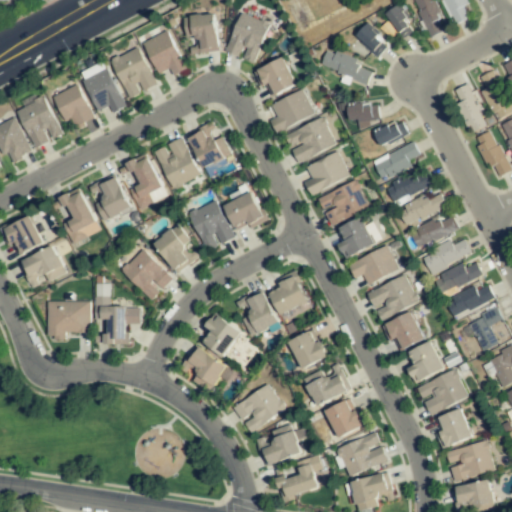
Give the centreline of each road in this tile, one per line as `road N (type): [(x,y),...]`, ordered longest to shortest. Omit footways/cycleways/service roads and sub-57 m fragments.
road 1 (residential): [(216,85),(410,437),(426,511)]
road 2 (residential): [(0,305),(42,382),(89,375),(133,381),(204,423),(231,460),(247,511)]
road 3 (residential): [(511,265),(416,90),(423,70),(509,27)]
road 4 (residential): [(216,85),(0,205)]
road 5 (residential): [(299,235),(198,295),(168,329),(144,385)]
road 6 (residential): [(509,27),(486,216)]
road 7 (residential): [(178,511),(0,482)]
